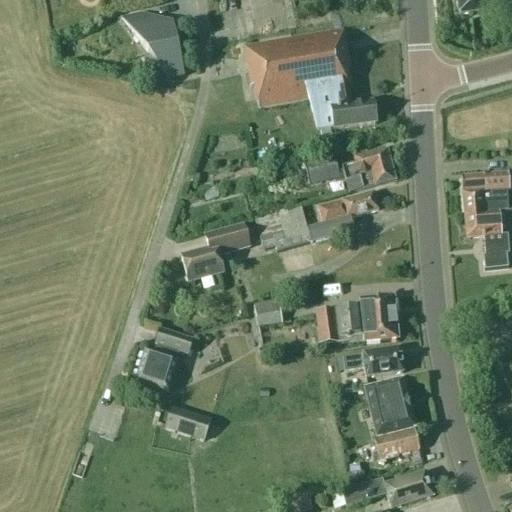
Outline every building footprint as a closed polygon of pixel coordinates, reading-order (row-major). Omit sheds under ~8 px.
[(479,0),(455,0),(459,17),(482,13),(479,0)] [(173,34),(183,78),(184,77),(173,26),(157,29),(173,34)] [(173,34),(157,29),(126,35),(168,91),(185,87),(183,78),(173,34)] [(347,67),(340,31),(241,49),(249,89),(253,88),(257,109),(308,100),(317,132),(331,129),(331,130),(373,123),(370,102),(350,105),(347,88),(349,88),(345,67),(347,67)] [(228,107),(245,105),(244,94),(226,97),(228,107)] [(361,192),(393,183),(383,150),(353,159),(355,166),(340,170),(344,184),(358,180),(361,192)] [(339,180),(333,156),(302,164),(308,187),(339,180)] [(508,212),(507,193),(509,193),(507,176),(460,180),(464,219),(492,217),(492,216),(508,212)] [(350,220),(376,213),(370,195),(317,210),(322,228),(306,232),(299,210),(254,223),(263,252),(274,249),(275,254),(353,232),(350,220)] [(492,216),(492,217),(464,219),(466,242),(483,240),(485,260),(509,257),(507,238),(501,239),(499,224),(511,221),(511,211),(508,212),(492,216)] [(203,237),(206,250),(179,258),(186,283),(221,273),(217,258),(249,250),(243,226),(203,237)] [(317,331),(316,331),(318,347),(349,343),(350,346),(366,344),(366,346),(376,345),(375,343),(396,341),(392,298),(358,302),(359,307),(315,313),(317,331)] [(281,326),(278,306),(253,310),(256,329),(281,326)] [(187,356),(191,342),(157,332),(153,346),(155,347),(153,354),(143,351),(134,382),(165,392),(177,353),(187,356)] [(364,379),(399,374),(396,351),(362,355),(361,357),(341,360),(343,373),(363,370),(364,379)] [(509,399),(511,397),(511,369),(500,374),(509,399)] [(375,439),(412,429),(400,382),(363,391),(375,439)] [(163,429),(189,437),(196,416),(170,408),(163,429)] [(196,416),(189,437),(204,441),(210,421),(196,416)] [(412,432),(374,442),(379,461),(411,454),(418,452),(412,432)] [(409,454),(412,466),(421,464),(418,452),(411,454),(409,454)] [(358,467),(348,469),(352,485),(362,482),(358,467)] [(390,511),(432,498),(424,473),(383,486),(381,482),(340,495),(345,509),(385,496),(390,511)] [(311,511),(308,499),(283,507),(284,511),(311,511)]
